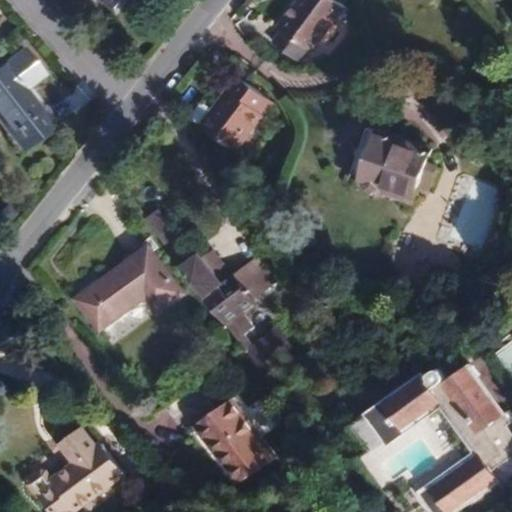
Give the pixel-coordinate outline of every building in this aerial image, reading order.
[(104,0),(115,8),(121,0),(104,0)] [(299,0),(278,27),(281,29),(285,32),(275,44),(299,62),(308,49),(311,52),(347,6),(345,0),(299,0)] [(272,42),(275,44),(285,32),(281,29),(272,42)] [(0,66),(0,120),(23,151),(55,126),(27,89),(46,74),(35,61),(25,48),(0,66)] [(235,152),(273,101),(238,75),(219,100),(222,102),(215,110),(202,127),(235,152)] [(190,117),(202,127),(215,110),(205,103),(200,104),(190,117)] [(351,179),(362,183),(379,132),(370,129),(363,147),(351,179)] [(385,192),(414,203),(419,188),(431,192),(443,158),(431,154),(433,149),(379,132),(362,183),(364,184),(367,190),(378,195),(385,192)] [(146,219),(165,243),(177,235),(159,211),(146,219)] [(133,266),(129,260),(109,274),(77,298),(101,330),(153,292),(164,308),(185,292),(154,249),(133,266)] [(214,250),(204,257),(222,283),(234,275),(234,273),(214,250)] [(201,253),(182,266),(262,371),(289,348),(282,339),(285,337),(276,326),(252,346),(245,335),(254,328),(241,311),(254,301),(251,297),(279,279),(261,254),(245,265),(234,273),(234,275),(222,283),(204,257),(201,253)] [(420,314),(425,298),(410,294),(405,310),(420,314)] [(292,345),(285,337),(282,339),(289,348),(292,345)] [(391,441),(444,404),(476,453),(419,495),(431,511),(453,511),(468,502),(501,479),(492,465),(511,448),(511,428),(506,419),(508,418),(470,363),(447,378),(440,366),(426,376),(425,375),(370,414),(389,439),(391,441)] [(194,425),(237,484),(273,458),(231,399),(201,420),(194,425)] [(54,511),(72,511),(123,475),(101,443),(97,447),(84,428),(62,443),(75,463),(64,471),(54,479),(48,470),(42,469),(29,478),(28,484),(38,496),(44,498),(54,511)]
